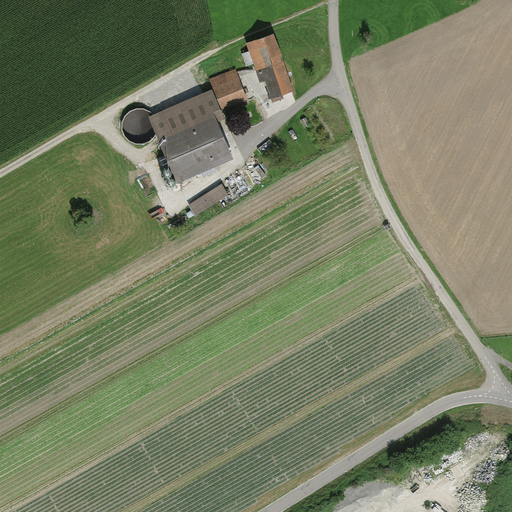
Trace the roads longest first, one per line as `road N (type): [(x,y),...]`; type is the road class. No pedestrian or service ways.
road 1 (unclassified): [(499,391),(378,189),(336,60),(333,0)]
road 2 (track): [(0,175),(223,46),(333,0)]
road 3 (unclassified): [(499,391),(431,410),(270,511)]
